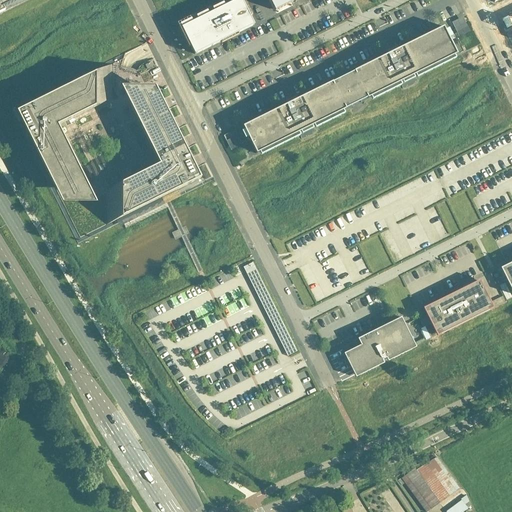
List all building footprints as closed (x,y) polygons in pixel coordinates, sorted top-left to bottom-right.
[(0,0),(0,9),(18,0),(0,0)] [(254,25),(241,0),(228,0),(230,3),(225,6),(223,3),(212,8),(214,11),(209,14),(207,11),(196,16),(198,19),(192,22),(191,19),(180,24),(181,27),(195,54),(254,25)] [(269,0),(275,11),(291,3),(294,1),(295,2),(296,2),(296,1),(297,0),(269,0)] [(507,17),(502,20),(507,29),(506,29),(511,42),(511,17),(508,20),(507,17)] [(464,21),(453,25),(456,35),(467,31),(464,21)] [(354,71),(333,82),(342,102),(346,109),(367,98),(368,98),(400,82),(402,81),(402,80),(401,80),(400,78),(412,73),(413,74),(412,75),(413,76),(415,75),(457,54),(453,47),(454,47),(444,27),(354,71)] [(76,82),(17,111),(54,187),(62,203),(97,203),(89,187),(58,125),(112,99),(112,89),(112,64),(96,72),(76,82)] [(332,82),(243,126),(245,130),(248,137),(253,146),(256,153),(298,133),(301,132),(300,130),(299,131),(299,129),(310,123),(312,125),(311,125),(311,126),(314,125),(346,109),(342,102),(333,82),(332,82)] [(106,191),(106,225),(165,196),(201,178),(155,86),(121,86),(129,102),(160,164),(106,191)] [(297,352),(253,262),(243,267),(272,324),(288,356),(297,352)] [(511,262),(500,268),(511,291),(511,262)] [(492,306),(479,281),(473,284),(472,282),(462,287),(463,289),(434,303),(433,301),(423,306),(437,333),(492,306)] [(505,283),(499,286),(506,299),(506,300),(511,297),(511,296),(505,283)] [(354,374),(414,344),(401,317),(358,339),(361,345),(344,354),(354,374)] [(426,511),(459,488),(436,457),(416,470),(415,468),(401,478),(426,511)] [(446,511),(462,511),(468,508),(471,506),(466,495),(461,499),(461,500),(446,511)]
